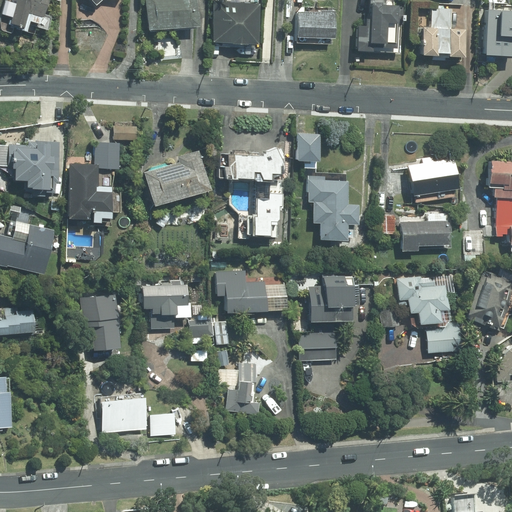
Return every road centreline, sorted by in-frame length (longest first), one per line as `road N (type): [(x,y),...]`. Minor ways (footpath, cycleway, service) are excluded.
road 1 (tertiary): [(0,489),(511,445)]
road 2 (residential): [(511,110),(0,85)]
